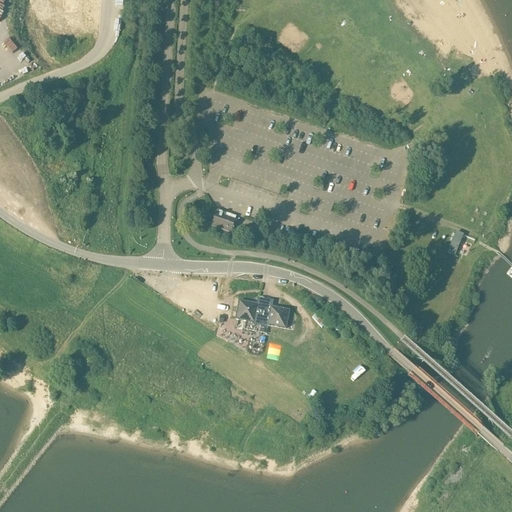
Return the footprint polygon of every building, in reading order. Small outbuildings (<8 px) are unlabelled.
[(19,141),(0,148),(0,161),(15,201),(39,192),(19,141)] [(231,233),(235,223),(223,218),(224,215),(216,213),(211,226),(231,233)] [(498,252),(485,245),(486,242),(455,226),(444,255),(472,269),(483,248),(497,255),(498,252)] [(407,305),(410,299),(400,293),(397,299),(407,305)] [(271,308),(272,304),(258,301),(257,305),(240,302),(236,320),(286,329),(289,311),(271,308)] [(246,351),(262,355),(266,339),(250,335),(246,351)]
